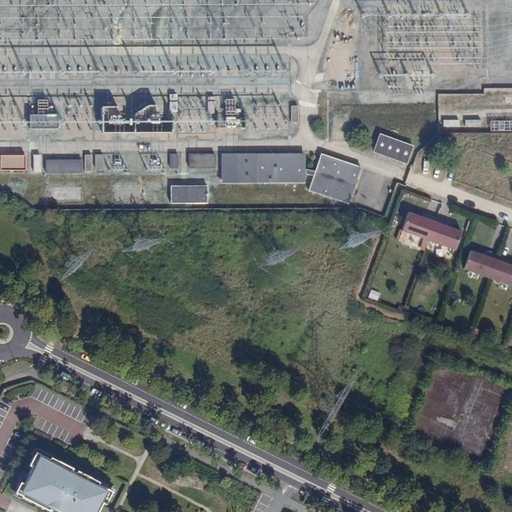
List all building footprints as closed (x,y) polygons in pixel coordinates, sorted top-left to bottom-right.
[(31,127),(60,128),(60,115),(31,114),(31,127)] [(334,114),(334,140),(348,140),(348,114),(334,114)] [(375,150),(374,152),(407,164),(413,147),(380,134),(375,150)] [(216,168),(216,154),(189,154),(190,168),(216,168)] [(314,176),(309,190),(350,204),(362,168),(322,154),(316,171),(305,169),(305,155),(223,155),(223,182),(305,182),(305,174),(314,176)] [(81,174),(81,160),(45,160),(46,174),(81,174)] [(208,186),(171,186),(171,203),(208,203),(208,186)] [(421,217),(408,212),(402,230),(454,250),(461,232),(448,227),(450,223),(423,213),(421,217)] [(483,255),(470,251),(463,269),(511,286),(511,265),(510,265),(511,261),(484,251),(483,255)] [(54,465),(40,457),(33,470),(36,471),(27,488),(24,487),(19,496),(25,500),(25,501),(45,511),(103,511),(105,509),(108,511),(115,498),(101,491),(102,489),(95,485),(94,487),(80,479),(82,477),(76,474),(75,476),(61,469),(62,467),(55,463),(54,465)] [(76,474),(62,467),(61,469),(75,476),(76,474)] [(82,477),(80,479),(94,487),(95,485),(82,477)]
